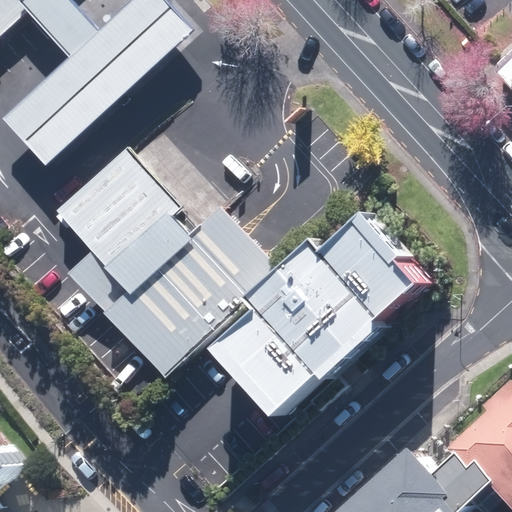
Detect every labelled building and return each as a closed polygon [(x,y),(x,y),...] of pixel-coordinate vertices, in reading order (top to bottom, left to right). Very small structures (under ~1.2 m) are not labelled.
[(0,0),(0,37),(30,12),(42,0),(0,0)] [(511,61),(491,82),(511,106),(511,61)] [(91,265),(86,271),(182,373),(227,332),(231,328),(266,293),(296,266),(280,249),(278,247),(266,234),(242,208),(234,199),(203,227),(185,207),(191,202),(162,171),(140,147),(73,208),(110,247),(91,265)] [(333,197),(329,200),(321,191),(304,205),(312,215),(284,240),(302,260),(351,217),(333,197)] [(292,307),(258,338),(293,374),(321,403),(345,382),(366,363),(370,368),(374,365),(427,316),(422,311),(465,273),(442,249),(445,246),(404,204),(363,241),(351,230),(302,273),(288,288),(299,300),(292,307)] [(511,388),(500,399),(504,404),(464,442),(468,448),(450,467),(426,443),(349,511),(485,511),(479,506),(510,476),(511,478),(511,388)] [(0,511),(17,511),(0,493),(0,491),(26,469),(37,459),(34,455),(0,416),(0,511)]
